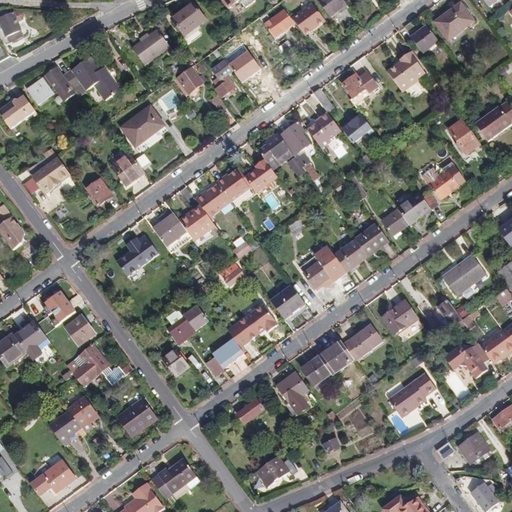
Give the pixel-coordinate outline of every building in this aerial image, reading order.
[(222,0),(223,0),(229,10),(241,1),(247,9),(256,2),(254,0),(222,0)] [(337,9),(339,12),(347,6),(343,0),(319,0),(319,1),(329,15),(337,9)] [(172,20),(185,37),(207,21),(193,4),(172,20)] [(448,42),(475,23),(461,4),(435,23),(448,42)] [(293,20),(305,37),(326,22),(313,5),(293,20)] [(285,12),(265,26),(275,39),(294,25),(285,12)] [(15,14),(2,20),(0,20),(7,38),(22,32),(15,14)] [(412,37),(424,53),(439,42),(427,26),(412,37)] [(133,50),(145,66),(171,47),(159,31),(133,50)] [(22,32),(7,38),(9,43),(24,37),(22,32)] [(275,39),(278,44),(287,37),(284,33),(275,39)] [(140,40),(142,43),(150,37),(148,34),(140,40)] [(0,42),(0,62),(11,57),(3,41),(0,42)] [(428,72),(414,52),(412,54),(426,74),(428,72)] [(388,73),(403,93),(419,81),(418,80),(426,74),(412,54),(401,62),(401,63),(388,73)] [(291,62),(302,77),(310,71),(299,56),(291,62)] [(72,72),(86,92),(94,86),(105,102),(120,91),(104,69),(100,71),(91,58),(72,72)] [(168,66),(172,73),(183,66),(178,59),(168,66)] [(217,90),(223,98),(231,92),(235,89),(236,88),(227,76),(233,72),(226,62),(213,71),(219,78),(214,81),(219,88),(217,90)] [(198,68),(196,65),(175,81),(186,96),(189,94),(189,95),(198,88),(203,84),(194,71),(198,68)] [(175,76),(185,70),(183,66),(172,73),(175,76)] [(78,98),(86,92),(72,72),(64,78),(58,69),(28,90),(39,105),(54,94),(50,88),(54,86),(62,97),(66,103),(76,95),(78,98)] [(494,74),(497,78),(504,73),(501,69),(494,74)] [(361,81),(356,75),(343,84),(354,99),(367,90),(370,94),(378,88),(369,75),(361,81)] [(435,91),(439,87),(436,82),(431,85),(435,91)] [(189,95),(192,98),(201,91),(198,88),(189,95)] [(320,89),(314,93),(328,113),(334,109),(320,89)] [(362,100),(370,94),(367,90),(354,99),(352,101),(356,107),(364,102),(362,100)] [(36,112),(25,97),(19,101),(18,100),(17,100),(16,100),(15,100),(13,102),(13,103),(13,105),(13,106),(11,103),(0,110),(5,117),(3,119),(11,130),(36,112)] [(212,101),(221,113),(227,109),(218,97),(212,101)] [(511,110),(507,103),(476,125),(488,143),(497,136),(496,134),(502,130),(503,132),(511,125),(511,110)] [(132,137),(139,146),(165,126),(151,107),(122,128),(130,139),(132,137)] [(308,130),(322,150),(331,143),(330,141),(342,132),(328,113),(320,119),(321,121),(316,125),(308,130)] [(374,132),(362,116),(343,130),(353,143),(367,134),(369,136),(374,132)] [(467,155),(481,145),(463,120),(449,131),(458,143),(460,146),(467,155)] [(295,158),(303,169),(310,164),(311,163),(305,154),(301,157),(299,154),(310,145),(303,135),(305,133),(299,124),(280,137),(294,156),(295,158)] [(265,161),(273,172),(294,156),(280,137),(278,135),(271,140),(273,142),(259,152),(265,161)] [(130,139),(136,148),(139,146),(132,137),(130,139)] [(33,177),(58,157),(54,153),(27,170),(33,177)] [(113,168),(128,187),(146,174),(131,154),(113,168)] [(146,154),(138,159),(142,167),(150,162),(146,154)] [(52,185),(54,187),(70,174),(58,157),(33,177),(45,191),(52,185)] [(303,169),(295,158),(288,163),(299,178),(306,173),(303,169)] [(253,189),(257,194),(267,186),(278,179),(273,172),(265,161),(256,167),(258,170),(246,179),(253,189)] [(434,170),(424,177),(441,201),(459,188),(458,185),(464,181),(451,163),(442,169),(445,174),(440,178),(434,170)] [(306,173),(314,183),(321,178),(310,164),(303,169),(306,173)] [(218,186),(232,205),(253,189),(246,179),(239,169),(229,176),(228,174),(216,183),(218,186)] [(354,177),(346,183),(350,188),(360,203),(368,197),(354,177)] [(91,199),(98,208),(114,196),(101,179),(86,191),(92,198),(91,199)] [(350,188),(346,183),(335,191),(339,196),(350,188)] [(54,187),(52,185),(45,191),(46,193),(54,187)] [(201,207),(211,220),(232,205),(218,186),(203,196),(202,194),(195,199),(201,207)] [(257,194),(260,199),(271,191),(267,186),(257,194)] [(409,226),(410,227),(431,211),(422,199),(418,193),(397,208),(398,210),(409,226)] [(431,211),(438,206),(430,194),(422,199),(431,211)] [(209,231),(216,227),(211,220),(201,207),(193,212),(194,213),(180,223),(193,240),(198,248),(208,240),(207,239),(212,235),(209,231)] [(0,225),(0,231),(14,250),(23,243),(19,238),(25,234),(7,208),(0,213),(0,218),(3,223),(0,225)] [(393,237),(409,226),(398,210),(382,222),(393,237)] [(175,215),(153,230),(172,255),(193,240),(180,223),(175,215)] [(511,221),(499,231),(511,249),(511,221)] [(355,241),(368,259),(390,243),(376,225),(355,240),(355,241)] [(116,262),(128,278),(159,255),(145,236),(138,241),(136,239),(126,246),(131,252),(116,262)] [(334,256),(347,274),(368,259),(355,241),(334,256)] [(251,251),(246,244),(235,252),(240,259),(251,251)] [(316,258),(334,284),(347,274),(334,256),(328,248),(315,257),(316,258)] [(443,277),(457,297),(487,275),(472,256),(443,277)] [(326,289),(334,284),(316,258),(300,269),(316,291),(323,285),(326,289)] [(497,273),(511,293),(511,262),(509,265),(501,270),(497,273)] [(500,268),(501,270),(509,265),(507,262),(500,268)] [(236,263),(221,274),(230,287),(245,276),(236,263)] [(477,284),(465,292),(468,297),(481,290),(477,284)] [(271,302),(285,321),(290,318),(306,306),(292,287),(271,302)] [(511,298),(511,295),(507,289),(497,297),(503,305),(511,298)] [(48,305),(58,319),(73,308),(61,292),(46,302),(48,305)] [(382,318),(396,337),(419,320),(405,301),(382,318)] [(446,319),(453,329),(463,321),(448,301),(438,308),(446,319)] [(192,335),(217,317),(206,302),(184,318),(177,310),(167,318),(172,326),(168,330),(180,345),(193,336),(192,335)] [(423,303),(418,307),(426,317),(431,313),(423,303)] [(263,306),(228,332),(234,340),(240,349),(265,330),(268,333),(278,326),(263,306)] [(292,321),(308,309),(306,306),(290,318),(292,321)] [(464,306),(457,311),(462,319),(470,314),(464,306)] [(478,311),(463,321),(468,329),(469,331),(477,326),(473,321),(481,315),(478,311)] [(431,313),(426,317),(441,338),(446,334),(431,313)] [(66,329),(80,347),(96,335),(82,317),(66,329)] [(442,321),(450,331),(453,329),(446,319),(442,321)] [(455,338),(468,329),(463,321),(453,329),(450,331),(455,338)] [(35,322),(15,336),(27,353),(44,341),(47,344),(50,341),(35,322)] [(511,324),(503,331),(511,342),(511,324)] [(351,342),(363,357),(383,342),(372,326),(351,342)] [(490,360),(494,365),(502,359),(510,353),(511,355),(511,354),(511,342),(503,331),(480,347),(490,360)] [(14,335),(0,344),(0,358),(7,368),(27,353),(15,336),(14,335)] [(234,340),(213,356),(215,358),(222,368),(227,364),(228,366),(239,358),(238,356),(243,352),(240,349),(234,340)] [(332,375),(334,377),(356,361),(345,346),(342,341),(320,357),(332,375)] [(355,360),(362,356),(351,342),(345,346),(355,360)] [(468,368),(476,380),(489,371),(484,364),(490,360),(480,347),(479,344),(473,349),(464,346),(446,359),(453,370),(454,372),(461,367),(468,368)] [(68,366),(84,388),(110,366),(93,346),(79,357),(84,364),(80,367),(75,360),(68,366)] [(163,359),(176,377),(189,368),(176,349),(163,359)] [(247,355),(253,362),(259,358),(253,351),(247,355)] [(302,370),(315,388),(332,375),(320,357),(302,370)] [(206,365),(216,378),(224,371),(223,370),(222,368),(215,358),(206,365)] [(123,370),(127,375),(134,370),(130,365),(123,370)] [(113,387),(127,375),(123,370),(120,366),(105,378),(113,387)] [(303,396),(310,391),(297,373),(277,387),(289,405),(287,406),(296,419),(311,408),(303,396)] [(437,390),(426,375),(389,401),(401,418),(416,407),(417,408),(427,401),(425,398),(437,390)] [(91,397),(94,401),(101,395),(98,391),(91,397)] [(82,428),(86,433),(94,428),(92,424),(100,418),(86,398),(69,410),(70,411),(82,428)] [(119,418),(133,438),(157,420),(143,401),(119,418)] [(245,426),(265,411),(257,401),(237,415),(245,426)] [(511,406),(494,420),(501,430),(511,421),(511,406)] [(416,407),(401,418),(402,419),(417,408),(416,407)] [(65,447),(72,442),(69,438),(82,428),(70,411),(50,426),(65,447)] [(327,415),(334,425),(339,421),(335,416),(336,415),(332,411),(327,415)] [(7,431),(0,435),(0,440),(6,449),(15,442),(7,431)] [(459,448),(471,466),(481,458),(489,452),(491,451),(479,434),(459,448)] [(324,446),(328,454),(340,448),(336,439),(324,446)] [(437,452),(443,460),(455,451),(449,443),(437,452)] [(481,458),(484,462),(492,456),(489,452),(481,458)] [(250,462),(255,468),(263,462),(258,456),(250,462)] [(284,464),(279,457),(257,473),(268,489),(290,472),(293,476),(298,472),(289,460),(284,464)] [(0,475),(10,469),(2,458),(0,459),(0,475)] [(168,470),(153,482),(166,501),(188,485),(191,490),(201,483),(198,478),(185,461),(169,472),(168,470)] [(30,485),(39,497),(52,488),(57,494),(76,480),(63,462),(51,470),(38,480),(30,485)] [(35,474),(38,480),(51,470),(46,463),(41,467),(35,474)] [(126,510),(123,511),(161,511),(164,510),(146,485),(132,495),(137,502),(134,504),(132,503),(124,509),(126,510)] [(489,496),(483,488),(475,494),(480,501),(476,504),(482,511),(493,504),(488,497),(489,496)] [(399,511),(400,511),(399,511),(428,511),(418,498),(408,506),(401,497),(382,510),(383,511),(399,511)]
